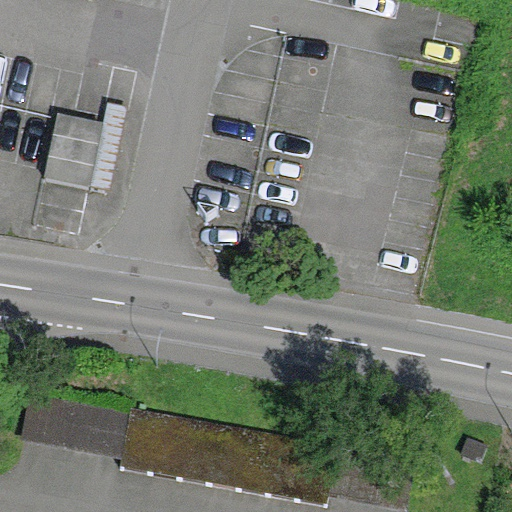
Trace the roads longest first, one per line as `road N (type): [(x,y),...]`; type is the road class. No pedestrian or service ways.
road 1 (tertiary): [(153,307),(511,370)]
road 2 (residential): [(153,307),(204,0)]
road 3 (unknown): [(0,4),(195,57)]
road 4 (tertiary): [(0,284),(153,307)]
